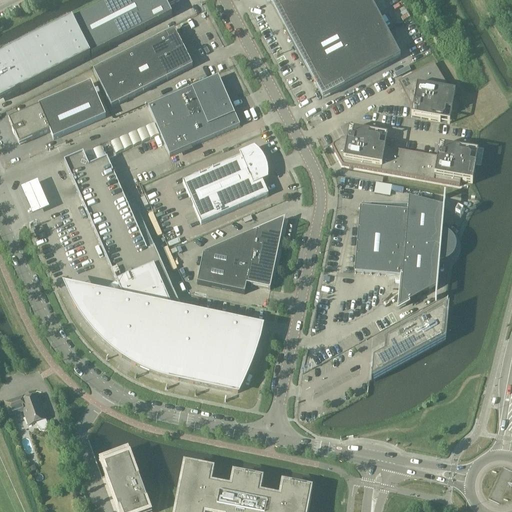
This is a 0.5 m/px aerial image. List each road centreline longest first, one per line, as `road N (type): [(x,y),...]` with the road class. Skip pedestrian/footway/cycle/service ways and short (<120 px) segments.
road 1 (unclassified): [(273,438),(321,194),(224,0)]
road 2 (tertiary): [(273,438),(155,412),(91,379),(44,318),(0,217)]
